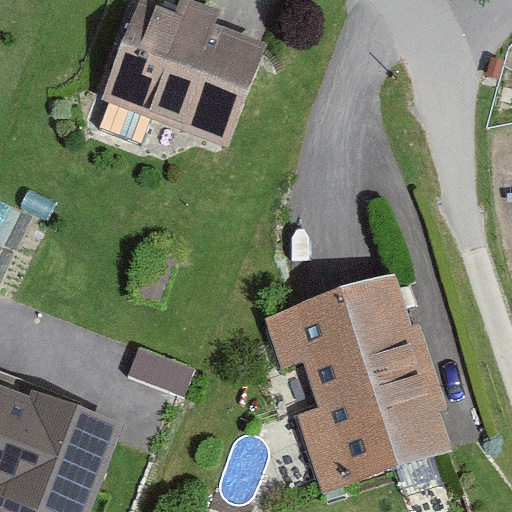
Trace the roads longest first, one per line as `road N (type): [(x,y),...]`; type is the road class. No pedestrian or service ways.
road 1 (track): [(454,166),(511,344)]
road 2 (residential): [(390,0),(433,57),(454,166)]
